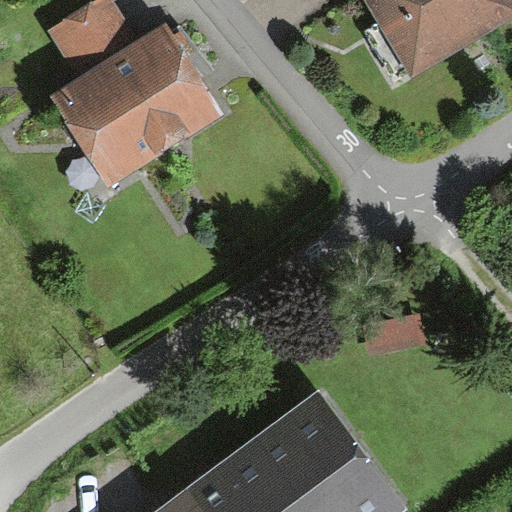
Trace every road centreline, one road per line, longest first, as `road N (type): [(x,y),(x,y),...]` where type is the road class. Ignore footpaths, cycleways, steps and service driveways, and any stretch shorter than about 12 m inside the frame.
road 1 (unclassified): [(398,212),(199,327),(0,473)]
road 2 (residential): [(398,212),(210,0)]
road 3 (track): [(511,303),(415,201)]
road 4 (unclassified): [(511,134),(398,212)]
